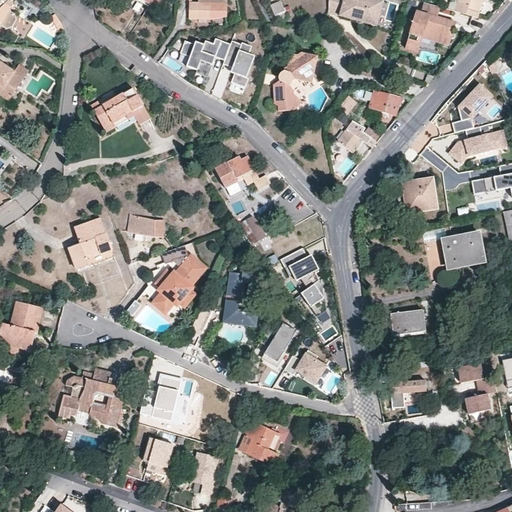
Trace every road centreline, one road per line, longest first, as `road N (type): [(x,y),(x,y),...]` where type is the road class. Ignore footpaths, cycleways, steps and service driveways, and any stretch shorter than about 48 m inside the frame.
road 1 (residential): [(87,25),(243,123),(341,217)]
road 2 (residential): [(72,312),(253,390),(338,410),(369,406)]
road 3 (tertiary): [(511,15),(341,217)]
road 4 (residential): [(0,221),(38,190),(62,148),(74,56),(87,25)]
road 5 (tertiary): [(369,406),(341,217)]
road 6 (residential): [(0,454),(157,511)]
